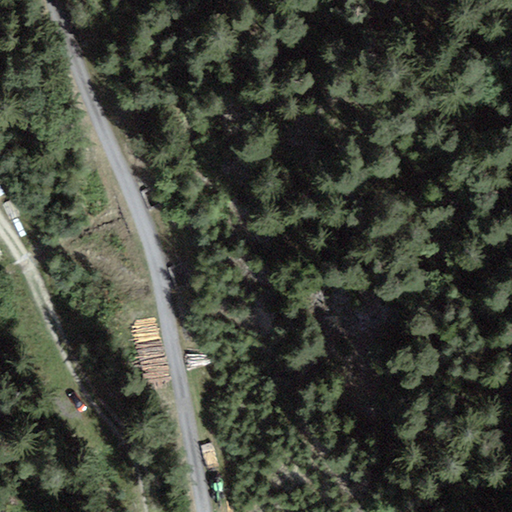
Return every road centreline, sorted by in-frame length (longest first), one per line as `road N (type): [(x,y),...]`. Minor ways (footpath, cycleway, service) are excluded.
road 1 (unclassified): [(58,0),(153,260),(211,511)]
road 2 (track): [(130,511),(0,217)]
